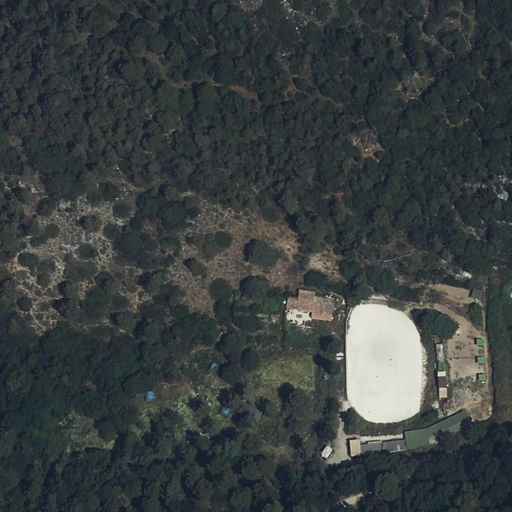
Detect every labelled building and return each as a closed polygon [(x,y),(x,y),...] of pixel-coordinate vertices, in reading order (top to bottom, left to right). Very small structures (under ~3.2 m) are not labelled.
[(435,290),(475,299),(478,287),(476,287),(476,283),(471,282),(470,286),(438,279),(435,290)] [(314,300),(311,313),(311,317),(331,320),(334,300),(314,297),(315,289),(301,287),(300,297),(314,300)] [(288,295),(286,309),(311,313),(314,300),(300,297),(288,295)] [(471,412),(472,414),(479,411),(475,405),(469,407),(471,412)] [(431,433),(371,442),(373,450),(432,441),(474,419),(472,414),(471,412),(431,433)] [(361,455),(359,441),(350,441),(352,456),(361,455)] [(373,450),(371,442),(363,443),(363,452),(373,450)]
